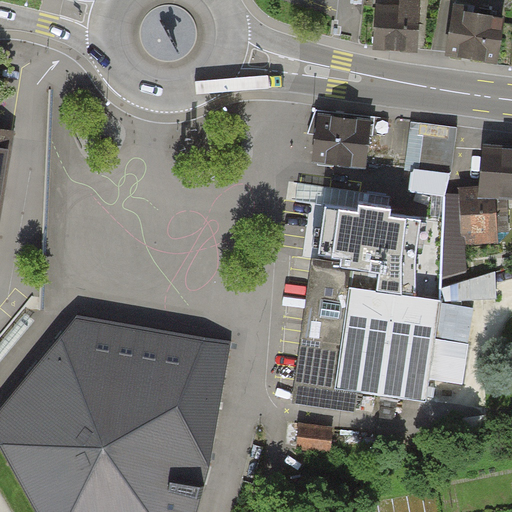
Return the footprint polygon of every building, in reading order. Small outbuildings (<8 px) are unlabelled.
[(378,0),(376,49),(419,51),(421,0),(378,0)] [(447,54),(498,62),(505,13),(455,5),(447,54)] [(365,165),(368,122),(308,117),(305,160),(365,165)] [(450,129),(410,124),(401,210),(324,202),(318,263),(310,262),(294,402),(351,408),(353,396),(420,404),(423,376),(466,381),(475,304),(491,305),(494,275),(468,280),(468,247),(479,248),(484,197),(443,193),(450,129)] [(0,219),(13,131),(0,128),(0,219)] [(511,140),(477,138),(474,193),(511,195),(511,140)] [(0,365),(36,321),(25,313),(0,344),(0,365)] [(196,511),(210,465),(231,342),(79,314),(39,362),(0,408),(0,445),(38,511),(196,511)] [(332,430),(299,425),(297,445),(329,449),(332,430)]
